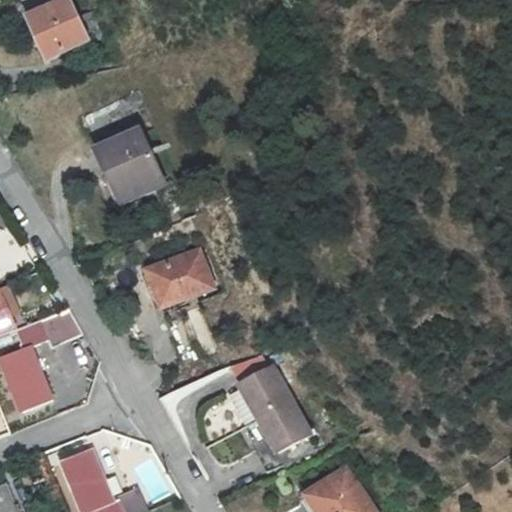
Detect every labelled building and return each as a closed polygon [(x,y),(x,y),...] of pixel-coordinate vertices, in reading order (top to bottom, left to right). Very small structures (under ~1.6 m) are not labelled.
[(68,0),(60,0),(26,15),(46,60),(87,42),(68,0)] [(143,123),(101,144),(129,200),(171,179),(143,123)] [(147,266),(165,305),(216,282),(198,243),(147,266)] [(0,340),(12,336),(7,325),(13,322),(2,293),(0,293),(0,340)] [(74,311),(42,324),(49,344),(53,351),(88,337),(74,311)] [(26,330),(34,350),(36,349),(49,344),(42,324),(26,330)] [(36,349),(34,350),(6,361),(27,413),(56,401),(36,349)] [(306,421),(268,354),(236,374),(274,441),(306,421)] [(254,406),(236,374),(223,382),(241,414),(254,406)] [(145,511),(149,511),(140,488),(117,497),(119,502),(116,504),(95,453),(66,464),(84,511),(145,511)] [(381,511),(353,466),(315,489),(329,511),(381,511)] [(0,511),(17,511),(9,488),(0,491),(0,511)]
